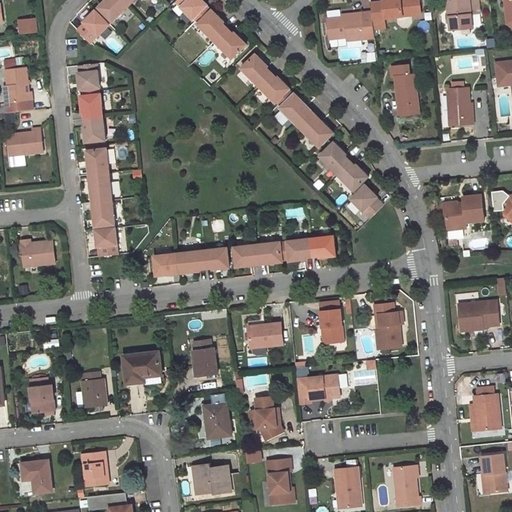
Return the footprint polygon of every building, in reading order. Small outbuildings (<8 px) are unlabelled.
[(114,22),(131,5),(125,0),(107,0),(100,8),(101,9),(113,21),(114,22)] [(178,0),(176,2),(194,20),(195,19),(207,7),(209,6),(202,0),(178,0)] [(422,14),(420,0),(383,0),(383,1),(371,2),(372,11),(374,23),(386,21),(386,18),(422,14)] [(471,8),(470,0),(447,0),(450,16),(447,16),(448,23),(450,22),(451,30),(480,27),(482,25),(480,8),(471,8)] [(479,0),(470,0),(471,8),(480,8),(479,0)] [(197,22),(207,13),(210,10),(207,7),(195,19),(197,22)] [(99,11),(111,23),(113,21),(101,9),(99,11)] [(98,10),(87,20),(85,22),(86,23),(79,30),(91,43),(111,24),(111,23),(99,11),(98,10)] [(207,13),(197,22),(200,24),(212,12),(210,10),(207,13)] [(199,25),(216,42),(229,29),(224,24),(226,23),(213,11),(212,12),(200,24),(199,25)] [(342,17),(328,19),(330,39),(347,37),(356,36),(356,40),(375,38),(374,29),(374,23),(372,11),(355,13),(355,16),(342,17)] [(21,33),(40,32),(39,17),(20,18),(21,33)] [(387,28),(386,21),(374,23),(374,29),(387,28)] [(216,42),(233,59),(248,45),(236,33),(234,34),(229,29),(216,42)] [(244,70),(260,86),(273,74),(268,69),(270,68),(258,56),(244,70)] [(504,62),(497,63),(499,86),(511,84),(511,76),(506,77),(504,62)] [(79,74),(81,89),(82,89),(95,88),(100,87),(101,87),(98,64),(80,66),(80,74),(79,74)] [(30,92),(27,68),(6,70),(8,85),(5,85),(8,113),(34,110),(32,92),(30,92)] [(260,86),(277,103),(278,102),(290,91),(291,90),(279,78),(278,79),(273,74),(260,86)] [(416,74),(397,76),(401,115),(413,114),(412,107),(420,106),(416,74)] [(467,88),(446,90),(450,127),(473,124),(472,116),(470,116),(468,103),(467,88)] [(290,91),(278,102),(281,105),(290,96),(292,93),(290,91)] [(81,96),(83,112),(85,111),(85,119),(104,117),(101,93),(100,93),(83,95),(81,96)] [(290,96),(281,105),(283,107),(295,96),(292,93),(290,96)] [(282,109),(299,126),(312,113),(307,108),(308,107),(296,95),(295,96),(283,107),(282,109)] [(412,107),(413,114),(420,113),(420,106),(412,107)] [(299,126),(316,143),(331,129),(318,117),(317,118),(312,113),(299,126)] [(84,125),(87,147),(107,144),(104,117),(85,119),(86,125),(84,125)] [(20,155),(44,153),(41,128),(34,129),(34,132),(8,135),(11,156),(20,155)] [(323,155),(341,172),(355,158),(338,140),(323,155)] [(87,152),(89,169),(91,169),(92,175),(110,173),(108,150),(87,152)] [(341,172),(357,189),(359,188),(362,190),(364,188),(370,183),(367,180),(372,174),(355,158),(341,172)] [(90,181),(92,199),(95,198),(112,196),(113,196),(110,173),(92,175),(92,181),(90,181)] [(355,197),(374,216),(387,203),(380,197),(382,195),(370,183),(364,188),(362,190),(355,197)] [(450,203),(452,217),(445,217),(447,230),(468,227),(467,223),(486,221),(483,196),(465,198),(465,202),(450,203)] [(93,210),(95,227),(97,227),(115,224),(116,224),(113,200),(112,201),(96,202),(95,202),(95,209),(93,210)] [(96,230),(97,246),(99,246),(101,257),(119,254),(116,228),(115,228),(98,230),(96,230)] [(335,235),(312,238),(314,256),(320,255),(320,257),(337,255),(335,235)] [(289,241),(291,258),(291,260),(308,258),(307,256),(314,256),(312,238),(289,240),(289,241)] [(23,240),(26,267),(56,263),(53,241),(32,243),(32,239),(23,240)] [(281,241),(258,244),(260,262),(266,261),(266,263),(283,261),(283,259),(281,242),(281,241)] [(237,266),(254,264),(254,262),(260,262),(258,244),(235,246),(237,266)] [(231,267),(228,247),(205,250),(207,268),(213,267),(214,268),(231,267)] [(184,272),(201,270),(201,268),(207,268),(205,250),(182,252),(182,253),(184,269),(184,272)] [(157,275),(175,273),(174,271),(180,271),(180,269),(179,254),(179,253),(155,255),(157,275)] [(507,290),(506,278),(499,279),(500,290),(507,290)] [(497,301),(459,304),(462,328),(484,326),(484,327),(500,325),(497,301)] [(395,312),(394,303),(376,305),(377,314),(380,314),(381,330),(378,330),(377,331),(379,349),(403,347),(400,324),(399,312),(395,312)] [(342,309),(321,311),(323,328),(326,327),(327,344),(345,342),(342,309)] [(282,323),(250,326),(252,347),(284,344),(282,323)] [(194,349),(198,376),(218,372),(215,346),(212,347),(210,339),(194,341),(196,349),(194,349)] [(162,374),(159,350),(124,354),(127,383),(146,380),(145,376),(162,374)] [(108,404),(105,377),(102,378),(101,371),(86,372),(86,379),(82,380),(83,384),(76,384),(78,406),(86,406),(86,407),(96,406),(96,410),(103,409),(102,405),(108,404)] [(341,397),(339,375),(298,379),(301,404),(312,403),(312,400),(326,398),(326,401),(333,400),(332,398),(341,397)] [(55,410),(56,410),(53,383),(50,384),(49,376),(33,378),(34,385),(30,385),(33,412),(46,411),(55,410)] [(494,386),(478,388),(479,396),(495,394),(494,386)] [(476,406),(478,431),(502,428),(499,394),(495,394),(479,396),(475,396),(476,406)] [(274,409),(273,397),(257,399),(258,411),(252,411),(254,429),(261,428),(267,439),(281,433),(277,426),(276,413),(273,414),(272,409),(274,409)] [(232,433),(227,401),(205,404),(209,437),(232,433)] [(277,426),(281,433),(284,431),(281,425),(279,408),(274,409),(272,409),(273,414),(276,413),(277,426)] [(86,486),(109,483),(105,450),(83,452),(86,486)] [(263,451),(250,451),(250,461),(264,461),(263,451)] [(490,493),(509,491),(504,454),(482,457),(485,474),(488,474),(490,493)] [(52,490),(48,459),(23,462),(25,479),(33,478),(35,492),(52,490)] [(268,461),(272,504),(293,502),(291,488),(290,471),(292,471),(291,459),(268,461)] [(232,491),(228,463),(211,465),(210,462),(194,464),(198,491),(214,490),(215,493),(232,491)] [(416,465),(394,467),(398,507),(422,504),(422,496),(419,496),(417,478),(416,465)] [(343,508),(363,506),(359,467),(336,469),(338,493),(341,493),(343,508)]
